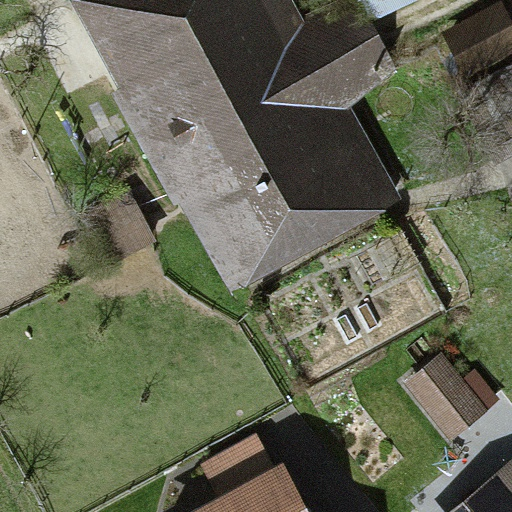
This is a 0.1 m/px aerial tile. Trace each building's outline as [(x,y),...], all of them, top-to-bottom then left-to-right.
[(388,172),(348,101),(395,73),(356,9),(337,3),(301,22),(289,0),(108,0),(244,250),(388,172)] [(511,45),(511,33),(498,9),(451,35),(470,68),(511,45)] [(511,69),(465,95),(494,148),(511,137),(511,69)] [(154,234),(130,189),(85,213),(109,258),(154,234)] [(482,409),(441,359),(413,381),(455,431),(482,409)] [(199,511),(302,511),(279,469),(199,511)] [(511,511),(511,470),(460,511),(511,511)]
